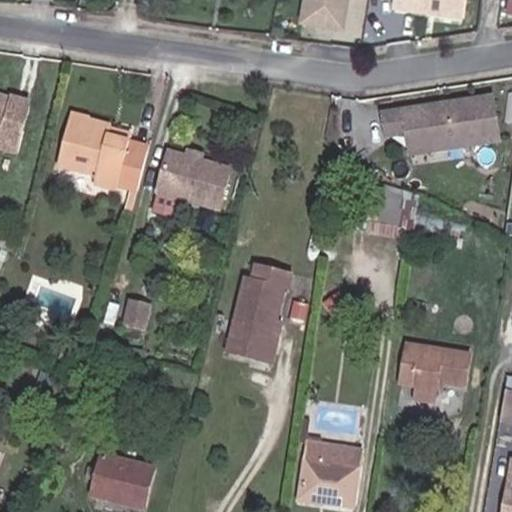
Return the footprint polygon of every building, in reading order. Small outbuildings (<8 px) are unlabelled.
[(337,36),(342,0),(298,0),(294,29),(337,36)] [(458,26),(462,0),(389,0),(387,15),(458,26)] [(0,124),(0,128),(18,134),(25,107),(0,100),(0,113),(2,115),(0,124)] [(66,104),(64,115),(105,126),(107,115),(66,104)] [(491,151),(486,107),(376,123),(379,145),(419,139),(422,161),(491,151)] [(0,152),(12,156),(18,134),(0,128),(0,124),(2,115),(0,113),(0,152)] [(87,184),(128,195),(138,158),(119,152),(121,142),(102,137),(105,126),(64,115),(52,159),(90,168),(87,184)] [(102,137),(121,142),(124,131),(105,126),(102,137)] [(422,161),(419,139),(401,142),(404,163),(422,161)] [(164,157),(152,196),(212,215),(224,176),(164,157)] [(361,237),(408,244),(411,223),(415,196),(384,185),(380,213),(365,210),(361,237)] [(415,196),(411,223),(452,240),(461,213),(415,196)] [(492,237),(470,233),(463,278),(484,281),(492,237)] [(263,272),(277,276),(284,256),(268,251),(263,272)] [(267,323),(272,325),(284,278),(277,276),(263,272),(254,269),(250,284),(241,282),(222,358),(255,367),(267,323)] [(144,313),(124,308),(118,336),(137,342),(144,313)] [(277,326),(272,325),(267,323),(255,367),(266,370),(277,326)] [(437,371),(449,374),(464,377),(469,347),(410,336),(403,375),(419,378),(417,388),(434,391),(436,382),(437,371)] [(447,384),(449,374),(437,371),(436,382),(447,384)] [(55,385),(40,380),(34,399),(49,404),(55,385)] [(109,387),(94,384),(86,431),(102,434),(109,387)] [(511,416),(511,386),(502,385),(497,415),(511,416)] [(434,391),(417,388),(416,398),(433,401),(434,391)] [(302,460),(354,468),(356,453),(305,446),(302,460)] [(91,492),(140,501),(148,462),(97,453),(94,467),(85,466),(83,479),(91,481),(91,492)] [(343,511),(346,511),(354,468),(302,460),(294,503),(343,511)] [(511,511),(511,476),(508,476),(502,511),(511,511)]
